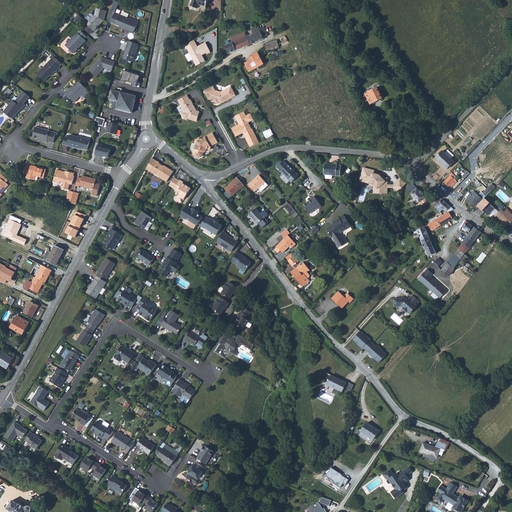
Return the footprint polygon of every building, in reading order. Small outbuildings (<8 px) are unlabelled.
[(122,28),(134,33),(134,32),(136,33),(137,29),(136,29),(138,22),(115,13),(118,2),(114,0),(107,21),(122,27),(122,28)] [(206,7),(207,0),(192,0),(190,7),(197,9),(198,4),(206,7)] [(94,31),(104,20),(106,11),(97,8),(95,15),(89,21),(90,22),(87,24),(87,25),(93,30),(94,31)] [(84,28),(90,34),(93,30),(87,25),(84,28)] [(247,36),(250,45),(264,39),(263,37),(260,31),(261,31),(259,28),(259,26),(251,29),(253,34),(247,36)] [(79,34),(78,33),(65,45),(69,49),(69,51),(71,53),(73,53),(74,53),(86,41),(84,39),(87,37),(82,31),(79,34)] [(265,44),(268,50),(279,48),(289,44),(285,36),(279,38),(277,40),(265,44)] [(210,51),(206,43),(198,47),(194,40),(185,45),(187,49),(193,60),(194,59),(197,65),(205,61),(202,55),(206,53),(207,54),(210,52),(210,51)] [(124,59),(131,62),(133,61),(139,44),(128,41),(123,57),(124,59)] [(225,46),(228,54),(236,50),(233,43),(232,43),(232,42),(225,46)] [(245,63),(248,69),(257,65),(258,67),(264,64),(258,52),(255,54),(252,55),(252,56),(253,59),(251,60),(250,60),(245,63)] [(37,74),(44,81),(52,74),(53,74),(55,71),(56,72),(60,67),(59,67),(62,64),(54,57),(52,59),(51,59),(37,74)] [(113,67),(115,62),(101,58),(90,70),(96,76),(104,68),(112,70),(113,67)] [(140,75),(124,70),(121,80),(136,85),(140,75)] [(74,102),(87,89),(79,82),(73,89),(72,88),(66,94),(74,102)] [(236,96),(231,87),(221,92),(215,91),(213,87),(204,91),(208,99),(212,100),(212,102),(218,103),(218,102),(222,103),(236,96)] [(381,97),(384,95),(381,88),(379,89),(378,90),(377,89),(377,88),(366,94),(366,95),(363,97),(367,104),(370,103),(371,104),(382,98),(381,97)] [(132,113),(136,96),(112,90),(110,100),(109,103),(113,104),(113,106),(113,107),(113,108),(114,108),(132,113)] [(3,112),(13,119),(22,108),(23,108),(25,105),(24,104),(30,97),(23,91),(14,102),(12,100),(3,112)] [(197,111),(191,99),(190,100),(187,95),(178,100),(185,112),(183,113),(182,116),(184,119),(186,119),(188,119),(197,121),(200,112),(197,111)] [(421,97),(425,105),(431,102),(427,95),(421,97)] [(433,118),(438,116),(431,102),(425,105),(433,118)] [(253,120),(250,114),(246,116),(244,112),(235,116),(240,125),(232,128),(236,136),(241,134),(241,133),(243,132),(246,137),(254,133),(252,129),(251,129),(248,122),(253,120)] [(103,126),(105,119),(96,116),(95,120),(99,121),(98,125),(103,126)] [(119,122),(109,120),(106,132),(117,134),(119,122)] [(42,141),(47,142),(47,141),(53,143),(56,133),(50,131),(35,127),(33,137),(37,138),(43,140),(42,141)] [(273,135),(270,129),(264,132),(267,138),(273,135)] [(218,142),(213,133),(200,140),(199,138),(196,140),(195,144),(197,144),(194,153),(195,155),(200,157),(202,156),(204,151),(206,150),(208,150),(211,149),(211,147),(210,146),(218,142)] [(246,137),(249,143),(257,139),(254,133),(246,137)] [(65,136),(63,144),(79,149),(79,148),(87,150),(90,139),(78,136),(78,137),(70,135),(69,138),(65,136)] [(99,143),(95,155),(102,157),(102,156),(108,158),(111,149),(102,147),(103,144),(99,143)] [(476,143),(466,153),(468,155),(478,145),(476,143)] [(442,151),(435,158),(447,169),(454,162),(442,151)] [(150,163),(146,169),(167,182),(173,171),(164,166),(159,164),(160,163),(156,160),(153,165),(150,163)] [(284,161),(277,167),(292,182),(299,175),(295,171),(288,165),(284,161)] [(26,178),(33,180),(34,175),(36,176),(44,178),(46,169),(34,166),(34,167),(30,166),(30,164),(26,163),(23,174),(27,175),(26,178)] [(340,176),(341,166),(337,165),(325,164),(324,174),(325,174),(332,175),(340,176)] [(380,194),(387,194),(387,188),(387,186),(387,178),(382,178),(380,177),(381,175),(375,173),(375,171),(365,168),(360,180),(374,185),(374,189),(380,189),(380,194)] [(61,188),(68,190),(70,184),(72,185),(74,176),(74,173),(66,171),(65,173),(63,172),(62,171),(57,169),(53,182),(60,184),(60,181),(63,182),(61,188)] [(449,186),(451,188),(457,182),(456,181),(457,179),(456,178),(456,177),(451,173),(449,175),(450,176),(444,182),(448,186),(449,186)] [(0,176),(0,177),(6,183),(8,180),(2,174),(0,176)] [(97,196),(100,184),(95,183),(96,179),(82,175),(82,178),(78,177),(76,186),(80,187),(80,186),(93,189),(92,195),(97,196)] [(259,175),(249,185),(255,192),(262,185),(265,182),(259,175)] [(501,175),(487,189),(490,192),(503,178),(501,175)] [(0,198),(3,194),(0,192),(0,191),(4,187),(6,188),(9,185),(6,183),(0,177),(0,198)] [(237,178),(225,189),(232,196),(244,185),(237,178)] [(403,189),(407,184),(400,179),(394,186),(394,188),(399,192),(403,189)] [(178,192),(176,194),(184,199),(191,188),(183,183),(183,182),(180,180),(174,189),(178,192)] [(417,189),(412,194),(419,203),(420,202),(422,205),(429,199),(426,196),(423,193),(423,192),(422,192),(421,192),(420,192),(417,189)] [(474,191),(467,199),(476,207),(476,206),(484,198),(490,192),(487,189),(483,193),(484,194),(481,197),(478,195),(474,191)] [(307,203),(303,206),(309,214),(318,208),(318,209),(322,206),(314,196),(311,198),(311,199),(307,203)] [(437,206),(442,199),(440,197),(434,204),(437,206)] [(495,208),(484,198),(476,206),(481,211),(482,210),(487,215),(495,208)] [(447,211),(450,207),(442,199),(437,206),(436,207),(440,212),(443,209),(445,211),(447,211)] [(288,202),(284,206),(294,218),(299,214),(288,202)] [(186,206),(180,216),(186,219),(197,225),(202,217),(197,214),(199,212),(193,208),(192,209),(186,206)] [(256,208),(249,214),(258,224),(265,218),(256,208)] [(389,210),(384,208),(383,214),(389,218),(391,213),(388,212),(389,210)] [(511,213),(506,209),(504,212),(500,209),(495,216),(508,226),(511,222),(511,213)] [(76,211),(65,233),(75,237),(85,216),(76,211)] [(135,223),(142,227),(148,231),(153,224),(149,221),(152,217),(143,211),(135,223)] [(439,226),(453,218),(449,212),(443,216),(436,220),(439,226)] [(22,221),(10,215),(2,235),(24,245),(27,240),(16,235),(22,221)] [(333,224),(326,229),(332,238),(333,238),(339,247),(346,243),(340,233),(351,226),(345,216),(344,217),(343,215),(332,222),(333,224)] [(206,217),(200,226),(205,229),(205,228),(216,235),(222,226),(218,223),(215,220),(214,221),(211,218),(210,219),(206,217)] [(432,231),(439,226),(436,220),(428,225),(432,231)] [(464,224),(462,227),(464,228),(470,233),(475,227),(473,226),(467,222),(465,220),(463,224),(464,224)] [(315,225),(311,230),(310,230),(314,234),(319,229),(315,225)] [(429,238),(425,227),(417,230),(417,231),(414,232),(415,234),(418,233),(421,241),(425,250),(425,249),(433,246),(429,238)] [(469,235),(463,244),(469,248),(481,232),(475,227),(470,233),(469,235)] [(107,239),(104,244),(112,250),(114,249),(115,248),(118,250),(122,244),(118,242),(123,235),(112,228),(109,233),(110,233),(106,239),(107,239)] [(287,230),(281,235),(284,238),(290,233),(287,230)] [(223,232),(217,242),(232,252),(238,242),(226,235),(227,234),(223,232)] [(277,247),(275,250),(278,253),(280,250),(283,253),(290,246),(284,239),(277,247)] [(463,244),(458,250),(464,255),(469,248),(463,244)] [(47,261),(56,265),(59,258),(60,258),(64,250),(55,245),(51,253),(47,261)] [(425,249),(426,250),(426,252),(427,254),(428,257),(436,253),(433,246),(425,249)] [(162,267),(159,273),(165,277),(169,271),(171,273),(172,270),(176,273),(180,266),(176,264),(177,262),(182,254),(174,249),(168,257),(165,260),(166,261),(164,264),(163,264),(161,267),(162,267)] [(143,250),(138,258),(149,265),(155,257),(151,255),(151,256),(143,250)] [(458,250),(455,254),(461,259),(464,255),(458,250)] [(240,254),(235,263),(238,265),(237,267),(241,269),(241,268),(246,271),(251,262),(246,259),(243,258),(244,256),(240,254)] [(455,254),(452,258),(458,263),(461,259),(455,254)] [(299,261),(294,255),(294,256),(288,260),(293,266),(299,261)] [(465,255),(458,263),(463,266),(469,258),(465,255)] [(99,272),(96,276),(98,276),(105,281),(108,277),(107,277),(115,264),(107,258),(98,271),(99,272)] [(452,258),(448,263),(454,269),(458,263),(452,258)] [(37,270),(39,271),(42,265),(37,262),(34,268),(37,270)] [(9,268),(0,263),(0,281),(4,284),(6,280),(9,281),(16,268),(11,265),(9,268)] [(309,275),(307,272),(309,270),(303,263),(291,272),(303,286),(309,281),(307,278),(309,277),(309,276),(309,275)] [(450,275),(454,269),(448,263),(442,270),(446,274),(449,277),(450,275)] [(44,282),(45,283),(52,270),(42,265),(39,271),(36,278),(44,282)] [(433,274),(427,269),(418,279),(440,298),(446,291),(430,276),(433,274)] [(95,279),(86,292),(96,299),(107,282),(105,281),(98,276),(95,280),(95,279)] [(30,288),(38,293),(44,282),(36,278),(35,277),(32,283),(29,281),(24,289),(28,291),(30,288)] [(224,289),(221,293),(230,299),(233,293),(235,291),(236,291),(238,288),(229,282),(227,285),(226,284),(223,288),(224,289)] [(124,291),(119,300),(122,302),(124,303),(123,304),(127,306),(128,305),(132,307),(137,299),(133,296),(133,297),(129,294),(124,291)] [(338,291),(332,298),(342,308),(348,301),(350,302),(353,298),(347,293),(344,297),(338,291)] [(402,298),(394,299),(394,307),(401,307),(410,314),(417,306),(417,305),(420,302),(413,295),(410,299),(409,298),(408,299),(405,297),(403,298),(403,299),(402,299),(402,298)] [(143,296),(136,308),(140,310),(138,313),(145,318),(150,321),(151,319),(151,320),(157,311),(152,308),(153,307),(146,303),(148,299),(143,296)] [(11,307),(15,300),(12,297),(7,304),(11,307)] [(212,309),(221,314),(224,309),(226,306),(227,307),(229,303),(220,297),(218,301),(217,300),(214,304),(215,305),(212,309)] [(33,317),(39,306),(30,301),(24,313),(33,317)] [(238,317),(234,324),(243,330),(249,320),(246,319),(251,311),(245,307),(242,312),(241,311),(238,316),(238,317)] [(96,309),(88,322),(89,323),(87,327),(93,331),(99,322),(100,323),(105,315),(96,309)] [(171,310),(162,326),(167,330),(169,328),(172,330),(171,331),(177,334),(182,327),(175,322),(179,315),(171,310)] [(23,334),(29,322),(18,316),(11,328),(23,334)] [(84,330),(77,341),(85,347),(92,335),(91,334),(93,331),(87,327),(85,330),(84,330)] [(191,331),(185,340),(188,343),(189,342),(195,346),(195,345),(198,346),(198,349),(203,348),(202,346),(208,337),(204,335),(201,336),(200,337),(191,331)] [(360,331),(353,339),(357,343),(363,348),(367,350),(370,353),(369,354),(375,359),(379,362),(387,355),(382,351),(383,351),(377,345),(376,346),(373,343),(370,341),(371,340),(365,334),(364,335),(360,331)] [(226,345),(228,356),(236,354),(235,349),(237,346),(240,346),(245,338),(236,332),(231,340),(228,341),(226,345)] [(122,345),(114,356),(115,358),(119,361),(121,361),(122,359),(129,363),(135,353),(130,350),(128,352),(126,350),(127,349),(122,345)] [(0,363),(7,368),(13,359),(0,350),(0,363)] [(71,350),(61,365),(63,366),(69,370),(70,371),(80,356),(71,350)] [(144,356),(140,353),(136,359),(137,359),(136,362),(135,361),(130,368),(134,370),(135,369),(137,370),(139,368),(150,375),(157,364),(152,361),(151,363),(149,361),(144,358),(143,357),(144,356)] [(162,364),(157,373),(173,383),(177,376),(174,373),(175,372),(162,364)] [(56,372),(50,381),(60,387),(65,378),(65,377),(67,374),(60,369),(58,368),(55,371),(56,372)] [(331,375),(327,384),(342,392),(344,387),(347,383),(337,378),(331,375)] [(180,379),(172,392),(181,398),(183,395),(189,400),(195,390),(189,386),(187,385),(187,384),(180,379)] [(347,383),(344,387),(351,391),(354,385),(347,382),(347,383)] [(31,401),(45,411),(50,403),(44,399),(43,398),(45,395),(46,396),(49,391),(40,386),(37,390),(38,390),(31,401)] [(78,407),(72,416),(77,420),(81,423),(85,426),(86,423),(90,416),(91,416),(87,414),(86,414),(81,411),(82,410),(78,407)] [(15,421),(5,436),(13,441),(17,434),(23,437),(27,430),(18,424),(15,421)] [(96,421),(91,430),(96,433),(98,434),(97,435),(102,438),(103,437),(108,440),(114,431),(108,427),(108,428),(102,425),(101,423),(99,421),(97,422),(96,421)] [(366,423),(361,432),(373,440),(379,431),(366,423)] [(118,431),(111,441),(119,446),(120,444),(121,445),(121,446),(125,449),(124,450),(128,452),(135,442),(118,431)] [(31,432),(25,441),(29,443),(28,444),(36,449),(42,441),(39,439),(38,438),(39,437),(31,432)] [(142,437),(137,446),(140,448),(140,449),(149,455),(155,446),(142,437)] [(440,438),(436,446),(441,448),(445,450),(449,443),(440,438)] [(166,444),(179,453),(181,450),(168,441),(166,444)] [(62,443),(55,456),(62,460),(63,458),(69,462),(73,465),(79,456),(75,453),(70,450),(68,449),(69,448),(62,443)] [(423,443),(420,451),(437,458),(439,454),(440,449),(435,447),(423,443)] [(159,447),(155,453),(158,455),(158,456),(164,460),(163,461),(171,465),(179,453),(166,444),(162,449),(159,447)] [(201,452),(197,458),(206,464),(214,451),(204,445),(201,451),(201,452)] [(93,461),(91,460),(87,457),(80,467),(87,471),(90,467),(93,469),(97,462),(93,460),(93,461)] [(106,470),(102,467),(101,466),(101,465),(97,462),(93,469),(96,471),(93,475),(100,479),(106,470)] [(193,465),(189,472),(190,473),(187,478),(190,480),(197,485),(198,484),(201,482),(200,480),(198,479),(203,472),(202,471),(205,468),(196,462),(194,466),(193,465)] [(407,476),(412,472),(409,467),(403,471),(407,476)] [(333,482),(341,487),(343,484),(345,485),(349,479),(342,475),(342,474),(331,468),(326,476),(334,481),(333,482)] [(404,483),(409,479),(407,476),(403,471),(400,473),(399,472),(394,475),(390,469),(383,474),(387,480),(386,481),(389,485),(392,483),(396,489),(391,492),(396,498),(403,493),(402,491),(402,490),(404,489),(405,489),(408,487),(404,483)] [(480,482),(484,475),(485,474),(482,471),(480,474),(476,480),(480,482)] [(113,475),(106,486),(115,491),(116,490),(122,494),(127,486),(123,483),(120,481),(121,480),(113,475)] [(441,485),(438,491),(441,493),(437,500),(441,503),(443,499),(444,499),(449,502),(454,505),(452,508),(457,511),(461,511),(468,501),(463,498),(462,499),(460,497),(459,498),(453,494),(457,487),(451,483),(447,489),(445,488),(445,487),(441,485)] [(138,490),(132,500),(139,504),(138,505),(142,507),(145,502),(149,496),(145,493),(144,494),(143,493),(138,490)] [(149,496),(145,502),(148,504),(145,508),(151,511),(152,511),(158,503),(154,500),(153,499),(149,496)] [(322,496),(320,502),(329,506),(331,500),(322,496)] [(12,500),(7,509),(11,511),(32,511),(33,511),(31,510),(32,509),(31,507),(29,506),(27,506),(26,508),(19,504),(12,500)] [(319,502),(309,508),(310,511),(316,511),(323,509),(319,502)] [(167,503),(162,511),(180,511),(177,510),(178,509),(174,506),(173,507),(167,503)]
